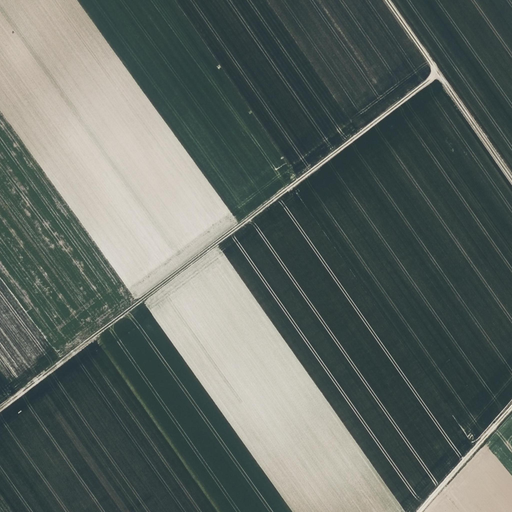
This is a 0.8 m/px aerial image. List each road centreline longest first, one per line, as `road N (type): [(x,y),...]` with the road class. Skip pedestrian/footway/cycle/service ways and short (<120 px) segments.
road 1 (track): [(0,409),(437,72),(388,0)]
road 2 (track): [(421,511),(511,409)]
road 3 (track): [(511,179),(437,72)]
